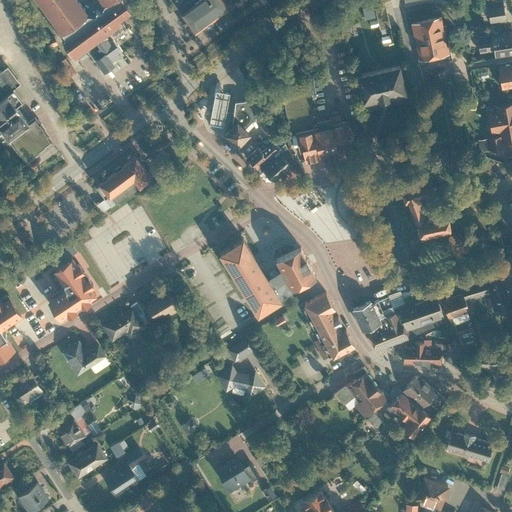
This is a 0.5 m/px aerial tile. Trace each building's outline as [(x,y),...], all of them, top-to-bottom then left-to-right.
[(119,18),(129,9),(122,0),(101,0),(103,3),(102,11),(96,12),(93,16),(87,13),(78,0),(36,0),(65,38),(62,40),(73,56),(88,47),(107,33),(122,21),(119,18)] [(223,0),(179,0),(176,3),(197,33),(230,9),(223,0)] [(507,20),(503,1),(483,5),(486,24),(507,20)] [(391,27),(387,2),(362,6),(364,18),(378,15),(381,28),(391,27)] [(441,15),(410,23),(419,59),(450,52),(441,15)] [(511,53),(511,30),(479,35),(481,51),(494,49),(496,56),(511,53)] [(112,60),(122,53),(107,33),(88,47),(105,70),(114,64),(112,60)] [(511,63),(497,66),(501,88),(511,85),(511,63)] [(406,89),(400,64),(359,74),(365,99),(406,89)] [(0,72),(0,96),(12,87),(20,82),(8,66),(0,72)] [(314,110),(308,83),(283,88),(288,115),(314,110)] [(0,96),(0,125),(17,111),(13,107),(22,100),(12,87),(0,96)] [(223,126),(229,92),(215,90),(208,123),(223,126)] [(247,101),(236,100),(234,119),(238,121),(244,127),(256,118),(250,108),(247,101)] [(277,127),(263,101),(250,108),(256,118),(264,134),(277,127)] [(511,137),(511,101),(484,107),(488,132),(478,134),(481,150),(502,147),(500,139),(511,137)] [(0,125),(7,136),(26,123),(17,111),(0,125)] [(7,136),(26,161),(53,141),(35,116),(26,123),(7,136)] [(351,147),(345,120),(332,123),(339,150),(351,147)] [(236,154),(254,139),(244,127),(238,121),(220,135),(236,154)] [(332,123),(296,132),(304,167),(341,158),(339,150),(332,123)] [(254,166),(278,147),(274,142),(262,151),(258,146),(246,155),(254,166)] [(275,182),(294,167),(281,151),(262,166),(275,182)] [(137,156),(99,185),(108,197),(133,177),(141,187),(154,177),(137,156)] [(438,190),(435,180),(422,185),(402,191),(406,202),(409,201),(417,227),(421,238),(453,227),(448,211),(429,217),(422,196),(438,190)] [(105,197),(96,202),(101,210),(110,205),(105,197)] [(281,287),(293,280),(319,268),(302,240),(278,252),(283,261),(269,269),(244,232),(220,249),(259,310),(285,294),(281,287)] [(66,287),(48,298),(61,318),(101,293),(75,253),(53,268),(66,287)] [(509,306),(499,272),(460,284),(463,292),(465,300),(491,292),(497,310),(509,306)] [(168,288),(146,300),(155,318),(169,310),(171,313),(179,308),(168,288)] [(405,303),(400,289),(389,294),(376,300),(381,310),(396,306),(405,303)] [(327,291),(306,301),(334,355),(356,344),(347,328),(344,329),(332,308),(336,306),(327,291)] [(465,300),(463,292),(442,299),(448,318),(469,311),(465,300)] [(404,332),(442,319),(434,294),(405,303),(396,306),(397,310),(404,332)] [(0,354),(15,345),(2,327),(22,314),(10,295),(0,301),(0,354)] [(381,319),(370,298),(353,307),(363,327),(381,319)] [(134,305),(103,323),(112,338),(128,329),(131,334),(146,324),(134,305)] [(374,346),(406,335),(404,332),(397,310),(386,314),(390,324),(369,332),(374,346)] [(251,335),(228,348),(235,360),(258,347),(251,335)] [(79,338),(62,350),(78,373),(106,354),(98,342),(87,350),(79,338)] [(440,364),(441,348),(424,347),(424,339),(414,339),(413,346),(404,345),(403,362),(440,364)] [(505,347),(475,346),(474,368),(495,369),(494,388),(502,389),(503,370),(505,347)] [(233,363),(216,373),(226,390),(234,385),(245,388),(250,395),(267,385),(257,369),(251,373),(237,370),(233,363)] [(196,380),(211,372),(207,365),(192,372),(196,380)] [(387,396),(367,367),(349,380),(361,397),(355,401),(363,413),(387,396)] [(31,372),(10,384),(21,404),(42,391),(31,372)] [(421,407),(436,389),(417,373),(402,391),(421,407)] [(135,407),(143,403),(133,385),(125,390),(135,407)] [(412,433),(428,414),(421,407),(402,391),(391,404),(408,419),(403,425),(412,433)] [(500,413),(495,425),(506,429),(510,417),(500,413)] [(75,417),(57,428),(68,445),(86,434),(75,417)] [(195,429),(189,418),(181,423),(187,434),(195,429)] [(486,458),(492,440),(452,427),(446,445),(486,458)] [(5,430),(0,433),(0,436),(4,443),(11,438),(5,430)] [(102,438),(68,460),(79,477),(113,455),(102,438)] [(260,472),(253,459),(243,465),(250,477),(260,472)] [(3,460),(0,462),(0,487),(15,477),(3,460)] [(130,463),(106,477),(116,493),(140,479),(130,463)] [(250,477),(243,465),(222,476),(233,493),(253,481),(250,477)] [(497,484),(505,487),(510,473),(502,470),(497,484)] [(439,505),(447,484),(424,475),(416,497),(439,505)] [(13,488),(16,493),(26,486),(23,481),(13,488)] [(38,482),(19,494),(29,511),(49,499),(38,482)] [(332,511),(322,488),(305,496),(312,511),(332,511)] [(145,507),(155,500),(150,493),(140,500),(145,507)] [(447,511),(426,503),(422,511),(447,511)]
